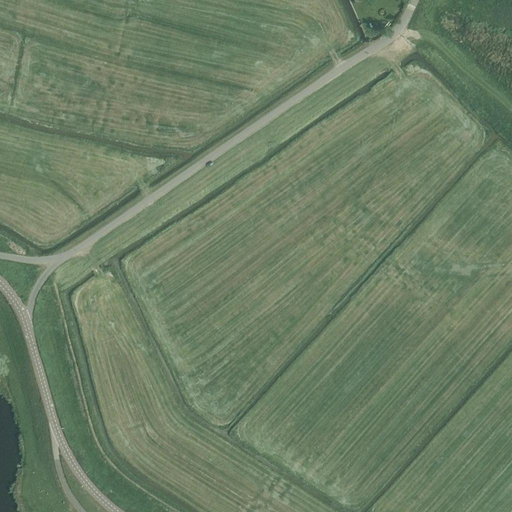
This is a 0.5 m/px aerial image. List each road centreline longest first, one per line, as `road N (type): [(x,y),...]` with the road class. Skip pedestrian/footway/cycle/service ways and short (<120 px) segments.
road 1 (unclassified): [(62,257),(389,38),(414,0)]
road 2 (tertiary): [(116,511),(68,456),(25,325)]
